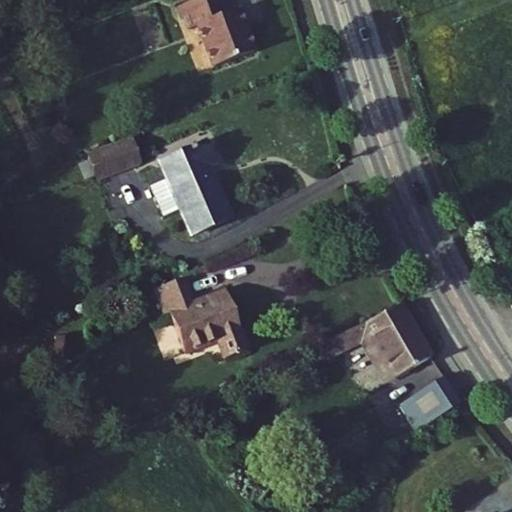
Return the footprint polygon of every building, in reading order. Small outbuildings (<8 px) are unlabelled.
[(223,3),(180,18),(183,27),(190,25),(195,38),(202,35),(220,81),(262,66),(244,19),(231,24),(223,3)] [(212,149),(166,167),(198,245),(236,229),(222,195),(230,193),(212,149)] [(137,152),(95,169),(105,194),(147,176),(137,152)] [(188,295),(157,308),(168,333),(177,329),(192,366),(227,351),(235,368),(258,357),(233,304),(198,319),(188,295)] [(412,314),(350,342),(361,362),(395,343),(417,385),(445,369),(412,314)] [(457,387),(422,403),(436,432),(470,413),(457,387)]
